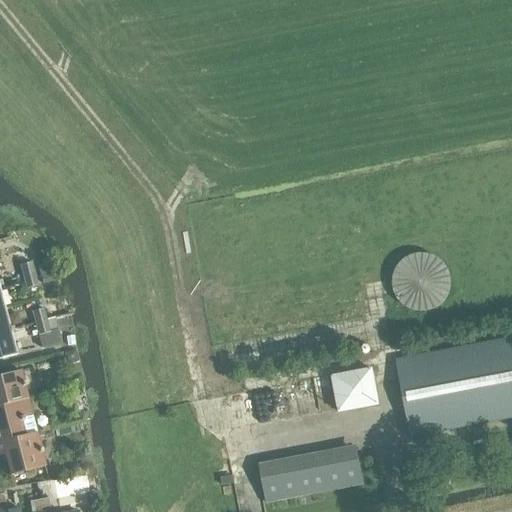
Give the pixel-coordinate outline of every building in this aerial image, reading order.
[(35,257),(42,282),(43,285),(54,283),(46,254),(35,257)] [(451,289),(451,284),(451,279),(449,274),(447,271),(444,266),(439,262),(434,260),(425,258),(421,258),(416,260),(411,262),(407,265),(405,268),(401,273),(399,278),(399,283),(399,289),(400,293),(402,298),(405,302),(409,305),(413,308),(419,310),(424,310),(429,310),(433,309),(438,307),(443,303),(446,299),(449,295),(451,289)] [(20,264),(23,276),(33,274),(30,262),(20,264)] [(36,285),(33,274),(23,276),(26,288),(36,285)] [(42,308),(32,311),(35,322),(45,320),(43,311),(42,308)] [(45,320),(35,322),(42,348),(60,343),(54,317),(52,318),(45,320)] [(13,329),(6,331),(0,332),(0,357),(12,355),(9,341),(15,339),(13,329)] [(511,339),(397,361),(411,435),(511,415),(511,339)] [(74,351),(64,354),(66,360),(71,362),(77,361),(74,351)] [(331,373),(340,410),(381,401),(372,363),(331,373)] [(0,405),(26,399),(19,371),(17,371),(16,369),(12,370),(13,372),(0,375),(0,405)] [(0,441),(35,433),(31,417),(26,399),(0,405),(0,441)] [(44,467),(35,433),(0,441),(0,455),(4,454),(9,475),(44,467)] [(363,485),(355,444),(258,463),(265,503),(363,485)] [(85,476),(55,482),(58,497),(88,492),(85,476)] [(3,494),(0,494),(0,511),(18,511),(18,508),(6,510),(3,494)] [(50,511),(48,498),(39,500),(40,511),(76,511),(69,511),(50,511)] [(30,511),(40,511),(39,500),(29,501),(30,511)]
